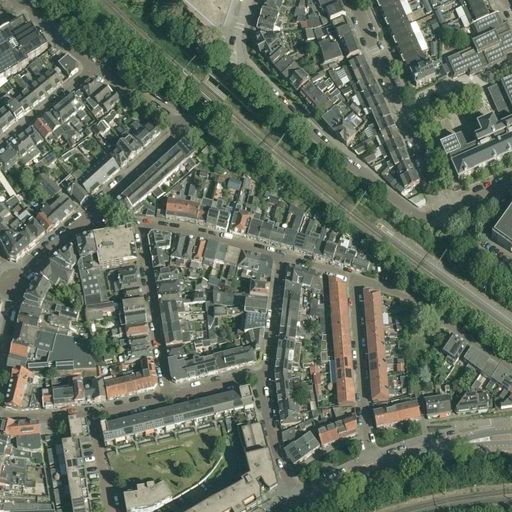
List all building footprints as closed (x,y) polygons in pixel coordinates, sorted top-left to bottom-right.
[(195,0),(223,24),(230,0),(195,0)] [(285,11),(281,10),(282,5),(267,0),(266,2),(264,10),(279,14),(284,15),(285,11)] [(334,0),(313,0),(310,0),(307,0),(307,9),(311,9),(311,10),(323,6),(322,5),(334,0)] [(342,8),(338,0),(334,0),(322,5),(323,6),(311,10),(315,19),(317,18),(319,17),(319,18),(320,17),(342,8)] [(392,0),(378,6),(382,16),(401,7),(398,0),(392,0)] [(427,0),(426,1),(422,2),(422,4),(419,5),(421,9),(424,8),(429,6),(427,0)] [(479,0),(462,8),(466,17),(485,8),(481,0),(479,0)] [(432,12),(429,6),(424,8),(427,15),(432,12)] [(382,16),(386,25),(405,16),(401,7),(382,16)] [(328,19),(330,24),(346,17),(342,8),(320,17),(319,18),(321,22),(328,19)] [(466,17),(470,26),(471,26),(490,18),(485,8),(466,17)] [(300,10),(298,9),(296,9),(296,17),(298,17),(306,18),(305,17),(300,17),(300,10)] [(264,10),(261,19),(282,25),(285,25),(287,19),(282,18),(281,19),(278,18),(279,14),(264,10)] [(445,23),(444,21),(459,14),(457,10),(442,17),(437,19),(440,25),(445,23)] [(499,14),(495,16),(490,18),(471,26),(477,40),(472,42),(478,40),(480,39),(482,43),(487,40),(487,38),(489,37),(489,35),(509,26),(507,22),(503,24),(499,14)] [(386,25),(390,34),(409,25),(405,16),(386,25)] [(321,27),(317,18),(315,19),(306,22),(310,31),(312,31),(321,27)] [(273,34),(275,28),(280,30),(282,25),(261,19),(258,30),(261,31),(260,33),(265,34),(266,32),(273,34)] [(346,19),(332,25),(334,29),(326,32),(328,37),(350,28),(346,19)] [(27,62),(48,50),(42,41),(39,43),(31,29),(29,30),(23,22),(9,30),(0,35),(0,81),(28,65),(27,62)] [(300,23),(302,32),(305,32),(308,31),(306,22),(300,23)] [(390,34),(394,43),(413,35),(409,25),(390,34)] [(436,32),(440,40),(460,31),(458,26),(451,29),(450,26),(436,32)] [(452,77),(453,79),(453,80),(457,78),(457,77),(467,72),(469,77),(483,71),(490,68),(507,60),(505,56),(511,52),(511,34),(510,31),(511,30),(509,26),(489,35),(489,37),(487,38),(487,40),(482,43),(480,39),(478,40),(472,42),(474,47),(445,60),(452,75),(451,75),(452,77)] [(353,37),(350,28),(328,37),(330,40),(337,37),(339,42),(353,37)] [(308,31),(305,32),(307,42),(309,42),(315,40),(312,31),(310,31),(308,31)] [(418,35),(422,45),(429,42),(424,32),(418,35)] [(284,34),(255,38),(258,45),(256,46),(261,54),(263,54),(266,60),(279,49),(284,49),(286,48),(288,47),(288,45),(283,46),(282,37),(284,37),(284,34)] [(394,43),(398,52),(417,44),(413,35),(394,43)] [(357,45),(353,37),(339,42),(340,44),(343,51),(357,45)] [(316,44),(315,40),(309,42),(307,42),(305,43),(307,48),(307,49),(316,44)] [(318,50),(316,44),(307,49),(307,48),(305,50),(308,57),(311,56),(310,56),(318,50)] [(343,60),(342,57),(345,56),(343,51),(340,44),(338,45),(319,52),(323,67),(325,71),(336,68),(335,63),(343,60)] [(398,52),(402,61),(421,53),(417,44),(398,52)] [(346,60),(361,55),(357,45),(343,51),(345,56),(346,60)] [(48,52),(53,58),(59,52),(54,47),(48,52)] [(266,60),(274,68),(290,53),(286,48),(284,49),(279,49),(266,60)] [(318,52),(318,50),(310,56),(311,56),(315,63),(321,60),(317,52),(318,52)] [(407,71),(426,63),(421,53),(402,61),(407,71)] [(78,67),(64,55),(60,59),(63,63),(59,67),(69,79),(78,71),(78,67)] [(275,70),(282,78),(294,67),(295,66),(293,67),(286,59),(275,70)] [(363,59),(343,68),(347,78),(367,68),(363,59)] [(44,67),(38,60),(33,64),(35,68),(36,69),(36,68),(37,70),(55,90),(63,84),(52,71),(48,75),(42,68),(44,67)] [(440,61),(433,64),(410,74),(416,87),(435,79),(438,78),(435,70),(434,67),(441,64),(440,61)] [(282,78),(289,85),(300,75),(302,74),(295,66),(294,67),(282,78)] [(371,78),(367,68),(347,78),(351,87),(352,87),(357,85),(371,78)] [(40,81),(37,84),(47,97),(50,95),(55,90),(37,70),(33,74),(40,81)] [(328,73),(330,78),(334,84),(340,82),(335,71),(332,72),(328,73)] [(447,77),(446,75),(445,73),(439,75),(438,78),(437,78),(438,81),(447,77)] [(310,82),(302,74),(300,75),(289,85),(297,94),(310,82)] [(310,79),(312,84),(320,79),(318,75),(310,79)] [(13,80),(17,85),(25,94),(21,97),(32,110),(40,103),(20,80),(21,80),(18,77),(13,80)] [(40,103),(47,97),(37,84),(33,87),(25,77),(21,80),(20,80),(40,103)] [(376,88),(371,78),(357,85),(352,87),(349,88),(349,89),(342,92),(341,92),(344,96),(354,92),(356,96),(361,93),(362,94),(376,88)] [(499,117),(492,120),(477,127),(481,137),(463,145),(461,138),(453,142),(440,148),(446,162),(449,160),(451,166),(451,167),(458,182),(473,175),(511,157),(511,79),(500,85),(493,88),(488,90),(499,117)] [(322,97),(320,94),(326,89),(328,90),(333,85),(329,80),(325,84),(324,85),(304,102),(310,109),(323,98),(322,97)] [(86,102),(87,103),(103,88),(95,81),(91,81),(81,89),(90,99),(86,102)] [(311,84),(298,96),(304,102),(324,85),(325,84),(323,82),(320,85),(318,83),(314,88),(311,84)] [(8,84),(2,89),(3,90),(7,95),(13,91),(8,84)] [(87,103),(93,111),(113,95),(103,88),(87,103)] [(380,97),(376,88),(362,94),(362,95),(358,96),(356,97),(361,106),(380,97)] [(310,109),(316,115),(339,94),(337,91),(334,93),(331,90),(322,97),(323,98),(310,109)] [(316,115),(322,122),(335,110),(332,108),(340,101),(342,103),(345,101),(342,98),(340,95),(339,94),(316,115)] [(85,109),(74,95),(66,102),(77,115),(82,121),(86,117),(82,112),(85,109)] [(91,114),(94,118),(104,110),(107,114),(121,102),(113,95),(93,111),(94,112),(91,114)] [(8,96),(1,102),(17,122),(24,116),(11,99),(10,99),(8,96)] [(14,96),(11,99),(24,116),(32,110),(21,97),(17,100),(14,96)] [(385,108),(380,97),(361,106),(366,117),(371,115),(370,114),(385,108)] [(0,109),(0,117),(9,128),(17,122),(1,102),(0,103),(6,109),(2,112),(0,109)] [(66,102),(59,108),(71,124),(75,129),(79,133),(82,130),(74,118),(77,115),(66,102)] [(322,122),(332,133),(351,112),(342,103),(335,110),(322,122)] [(359,107),(354,103),(349,109),(352,112),(357,108),(359,107)] [(362,110),(359,107),(357,108),(352,112),(357,116),(362,110)] [(51,114),(68,135),(72,140),(76,137),(67,126),(71,124),(79,133),(75,129),(71,124),(59,108),(51,114)] [(390,119),(385,108),(370,114),(371,115),(375,125),(390,119)] [(115,111),(109,115),(110,117),(113,121),(119,116),(115,111)] [(332,133),(346,146),(357,134),(365,125),(351,112),(332,133)] [(46,119),(42,122),(57,140),(65,134),(49,115),(46,119)] [(0,132),(1,134),(9,128),(0,117),(0,132)] [(375,125),(380,135),(394,129),(390,119),(375,125)] [(104,121),(96,127),(102,133),(104,135),(110,129),(104,121)] [(34,128),(45,141),(48,138),(51,142),(53,141),(56,144),(58,141),(57,140),(42,122),(38,125),(34,128)] [(134,138),(143,149),(152,141),(143,131),(135,123),(132,127),(139,135),(134,138)] [(147,128),(143,131),(152,141),(160,134),(151,124),(149,126),(147,125),(145,126),(147,128)] [(92,131),(96,136),(97,137),(102,133),(96,127),(92,131)] [(32,129),(25,135),(36,149),(40,155),(43,158),(47,154),(40,145),(43,142),(32,129)] [(93,134),(89,129),(84,132),(88,138),(93,134)] [(399,139),(394,129),(380,135),(380,136),(375,138),(380,148),(399,139)] [(142,150),(126,133),(122,137),(124,139),(122,141),(123,143),(124,144),(135,156),(142,150)] [(25,135),(17,141),(32,161),(40,155),(36,149),(25,135)] [(404,151),(399,139),(380,148),(380,149),(379,149),(384,160),(390,157),(404,151)] [(17,141),(10,148),(20,161),(25,167),(32,161),(17,141)] [(76,146),(76,145),(72,141),(68,144),(71,149),(76,146)] [(351,150),(358,156),(370,149),(368,144),(372,142),(371,142),(366,144),(365,141),(361,142),(361,145),(351,150)] [(111,157),(121,169),(128,163),(115,147),(115,148),(112,145),(110,143),(107,146),(109,148),(107,149),(113,155),(111,157)] [(118,144),(115,147),(128,163),(135,156),(124,144),(123,143),(120,146),(118,144)] [(82,144),(78,147),(73,150),(76,154),(81,151),(85,148),(82,144)] [(184,144),(176,151),(186,162),(188,165),(189,166),(192,170),(196,167),(190,160),(194,156),(184,144)] [(10,148),(2,154),(13,168),(20,161),(10,148)] [(211,154),(211,153),(206,149),(201,154),(204,157),(211,154)] [(70,152),(66,155),(68,159),(73,156),(76,154),(73,150),(70,152)] [(360,159),(368,165),(376,160),(374,156),(378,154),(376,150),(360,159)] [(185,168),(188,165),(186,162),(176,151),(168,158),(178,170),(182,166),(185,168)] [(388,170),(389,171),(395,168),(409,162),(404,151),(390,157),(392,163),(386,165),(388,170)] [(0,155),(0,169),(5,175),(8,172),(12,176),(17,173),(13,168),(2,154),(0,155)] [(41,162),(44,165),(49,163),(52,166),(57,161),(51,155),(41,162)] [(119,170),(107,157),(99,164),(111,178),(119,170)] [(180,181),(173,174),(178,170),(168,158),(160,166),(177,184),(180,181)] [(409,162),(395,168),(396,171),(400,179),(414,174),(409,162)] [(99,164),(91,171),(104,184),(111,178),(99,164)] [(167,179),(174,186),(177,184),(160,166),(153,172),(163,183),(167,179)] [(72,197),(81,206),(85,202),(89,198),(77,184),(77,183),(63,169),(59,174),(66,182),(65,183),(70,188),(66,192),(71,198),(72,197)] [(91,171),(83,178),(97,191),(104,184),(91,171)] [(164,195),(158,188),(163,183),(153,172),(145,179),(161,197),(164,195)] [(391,185),(394,188),(395,188),(403,194),(405,192),(419,185),(414,174),(400,179),(394,182),(393,182),(391,185)] [(49,203),(61,192),(62,192),(45,175),(37,181),(37,182),(33,185),(31,186),(49,203)] [(384,180),(390,185),(393,182),(394,182),(395,181),(388,176),(384,180)] [(29,180),(33,185),(37,182),(37,181),(36,181),(32,177),(29,180)] [(89,198),(97,191),(83,178),(77,183),(77,184),(89,198)] [(151,193),(157,200),(161,197),(145,179),(138,186),(147,197),(151,193)] [(0,183),(6,192),(10,188),(5,180),(0,183)] [(230,180),(228,188),(227,190),(239,193),(242,184),(230,180)] [(245,180),(243,187),(250,189),(252,182),(245,180)] [(24,183),(14,190),(17,194),(27,187),(24,183)] [(179,193),(179,185),(171,193),(179,193)] [(138,186),(130,193),(141,206),(143,208),(148,211),(150,207),(144,203),(143,201),(147,197),(138,186)] [(6,192),(12,200),(15,198),(16,198),(16,197),(10,188),(6,192)] [(120,214),(135,215),(143,208),(141,206),(130,193),(122,200),(115,207),(120,214)] [(268,204),(277,206),(279,200),(270,197),(268,201),(269,201),(268,204)] [(0,208),(0,244),(9,262),(16,263),(29,251),(3,222),(11,215),(19,206),(21,205),(16,198),(15,198),(12,200),(1,208),(0,208)] [(64,198),(63,199),(57,205),(67,217),(75,209),(64,198)] [(249,216),(244,214),(239,236),(247,238),(254,214),(258,200),(253,199),(249,216)] [(196,224),(206,227),(210,212),(212,203),(213,202),(203,200),(201,208),(196,224)] [(206,227),(216,230),(222,210),(224,203),(218,201),(217,204),(212,203),(210,212),(206,227)] [(169,202),(166,219),(176,220),(179,204),(179,203),(169,202)] [(176,220),(186,221),(189,205),(179,204),(176,220)] [(47,208),(60,223),(67,217),(57,205),(50,211),(47,208)] [(193,223),(196,224),(201,208),(190,205),(189,205),(186,221),(193,223)] [(37,244),(45,237),(35,225),(36,224),(26,212),(25,213),(19,206),(11,215),(37,244)] [(235,212),(230,234),(239,236),(244,214),(240,213),(242,207),(237,206),(236,208),(235,212)] [(291,206),(288,214),(294,216),(296,217),(303,219),(304,214),(296,209),(295,209),(291,206)] [(54,229),(60,223),(47,208),(44,211),(42,209),(39,213),(40,214),(54,229)] [(46,236),(54,229),(40,214),(43,217),(39,221),(29,209),(26,212),(36,224),(46,236)] [(216,230),(226,233),(230,218),(225,216),(226,211),(222,210),(216,230)] [(511,210),(491,239),(511,253),(511,210)] [(247,238),(257,241),(262,226),(262,221),(260,220),(261,216),(254,214),(247,238)] [(29,251),(37,244),(11,215),(3,222),(29,251)] [(299,235),(294,251),(303,254),(313,222),(310,221),(305,237),(299,235)] [(303,254),(313,257),(319,237),(313,235),(316,225),(313,222),(303,254)] [(268,223),(267,227),(262,226),(257,241),(269,244),(274,229),(273,229),(274,225),(268,223)] [(275,229),(274,229),(269,244),(281,248),(285,232),(278,230),(279,226),(276,225),(275,229)] [(292,250),(297,235),(300,227),(293,226),(291,233),(285,232),(281,248),(292,250)] [(313,257),(323,260),(328,241),(324,240),(327,232),(322,229),(320,237),(319,237),(313,257)] [(119,233),(106,235),(108,242),(110,261),(111,267),(136,263),(132,235),(127,232),(119,233)] [(169,251),(171,236),(153,233),(148,238),(151,254),(162,252),(169,251)] [(77,242),(78,249),(79,263),(77,265),(79,275),(80,281),(83,294),(84,299),(86,309),(86,310),(109,306),(109,305),(103,274),(100,274),(99,269),(111,267),(110,261),(108,242),(106,235),(105,235),(93,237),(77,242)] [(323,260),(332,263),(338,247),(333,245),(335,238),(330,235),(328,241),(323,260)] [(175,267),(175,266),(179,267),(186,239),(175,237),(171,259),(176,261),(176,264),(170,263),(170,266),(175,267)] [(342,266),(352,270),(357,255),(358,252),(351,249),(353,239),(349,238),(347,250),(345,249),(344,251),(346,251),(342,266)] [(180,267),(180,266),(183,267),(184,262),(191,263),(197,242),(186,239),(179,267),(180,267)] [(200,269),(207,244),(197,242),(191,263),(189,269),(198,270),(198,269),(200,269)] [(212,268),(212,269),(219,247),(209,244),(204,262),(203,266),(206,267),(212,268)] [(60,256),(59,257),(71,269),(75,266),(74,250),(70,247),(60,256)] [(218,264),(225,266),(230,250),(219,247),(212,269),(212,270),(217,271),(218,264)] [(345,249),(338,247),(332,263),(342,266),(346,251),(344,251),(345,249)] [(368,267),(369,264),(362,263),(364,257),(368,251),(363,247),(358,252),(357,255),(352,270),(366,275),(367,272),(369,273),(370,267),(368,267)] [(232,281),(240,253),(230,250),(225,266),(230,268),(227,280),(232,281)] [(371,250),(367,254),(376,261),(379,257),(371,250)] [(156,270),(157,274),(154,275),(156,285),(182,282),(182,280),(178,280),(177,271),(165,273),(164,262),(168,262),(169,258),(163,259),(162,252),(151,254),(154,271),(156,270)] [(242,253),(237,270),(243,271),(243,275),(246,276),(252,256),(242,253)] [(257,275),(258,275),(262,259),(252,256),(246,276),(256,279),(257,275)] [(59,257),(50,266),(66,273),(71,269),(59,257)] [(262,280),(270,282),(273,265),(270,261),(262,259),(258,275),(263,277),(262,280)] [(73,277),(66,273),(50,266),(43,272),(68,286),(73,277)] [(288,270),(286,282),(286,283),(302,288),(302,287),(304,271),(292,268),(288,270)] [(312,294),(313,294),(312,292),(313,274),(304,271),(302,287),(306,289),(305,291),(311,293),(312,294)] [(43,272),(36,279),(57,291),(64,295),(68,286),(43,272)] [(140,290),(138,272),(113,276),(115,284),(114,284),(115,294),(120,293),(140,290)] [(323,297),(322,277),(313,274),(312,292),(313,294),(323,297)] [(36,279),(31,289),(47,297),(49,292),(55,294),(57,291),(36,279)] [(328,279),(330,297),(346,295),(346,288),(343,288),(342,283),(328,279)] [(156,285),(158,295),(180,293),(179,285),(183,284),(182,282),(156,285)] [(286,283),(285,294),(300,298),(301,289),(302,288),(286,283)] [(251,285),(250,293),(244,293),(243,295),(241,295),(241,296),(242,296),(268,300),(270,288),(251,285)] [(31,289),(27,297),(63,310),(66,303),(47,297),(31,289)] [(120,303),(142,300),(140,290),(120,293),(122,293),(123,299),(119,300),(120,303)] [(364,293),(365,306),(381,304),(380,300),(380,294),(373,295),(372,292),(364,293)] [(158,295),(159,306),(186,305),(185,302),(182,303),(180,293),(158,295)] [(240,297),(224,295),(213,293),(212,298),(212,303),(213,312),(214,320),(221,319),(221,320),(240,317),(245,316),(266,319),(268,300),(242,296),(241,296),(240,297)] [(285,294),(284,304),(301,307),(302,298),(300,298),(285,294)] [(330,297),(331,308),(347,307),(346,295),(330,297)] [(27,297),(23,308),(42,313),(43,311),(48,313),(59,317),(59,318),(77,323),(79,315),(63,310),(27,297)] [(142,302),(118,306),(120,317),(119,317),(144,314),(142,302)] [(284,304),(282,313),(300,315),(301,307),(284,304)] [(365,306),(365,317),(381,316),(381,304),(365,306)] [(114,311),(113,305),(109,305),(109,306),(86,310),(88,323),(93,322),(99,321),(103,321),(102,319),(111,317),(111,312),(114,311)] [(159,306),(161,318),(185,314),(183,305),(186,305),(159,306)] [(324,319),(324,312),(318,311),(318,307),(311,305),(310,310),(317,311),(318,318),(320,318),(324,319)] [(331,308),(331,319),(348,317),(347,307),(331,308)] [(69,332),(71,324),(52,319),(42,316),(22,311),(18,328),(37,333),(57,337),(59,329),(69,332)] [(207,322),(214,322),(214,320),(213,312),(206,313),(205,313),(205,317),(207,318),(207,322)] [(282,313),(281,322),(299,324),(300,315),(282,313)] [(121,329),(146,325),(144,314),(119,317),(121,329)] [(163,328),(183,324),(183,322),(179,323),(178,315),(185,314),(161,318),(163,328)] [(244,334),(245,335),(264,331),(266,319),(245,316),(240,317),(239,324),(246,325),(245,332),(244,334)] [(365,317),(366,327),(382,326),(381,316),(365,317)] [(331,319),(332,330),(349,329),(348,317),(331,319)] [(281,322),(280,331),(298,333),(299,324),(281,322)] [(163,328),(164,338),(188,333),(187,324),(183,324),(163,328)] [(325,327),(320,326),(316,326),(316,334),(325,335),(325,327)] [(366,327),(367,339),(383,337),(382,331),(382,326),(366,327)] [(90,335),(89,329),(84,327),(82,333),(90,335)] [(127,340),(148,336),(146,327),(111,332),(112,338),(126,336),(127,340)] [(10,359),(32,365),(31,365),(35,365),(41,365),(47,365),(61,364),(73,364),(73,372),(76,372),(96,371),(91,344),(57,337),(37,333),(18,328),(13,345),(10,359)] [(332,330),(333,341),(350,340),(349,329),(332,330)] [(245,335),(245,338),(247,345),(250,344),(251,347),(252,347),(252,348),(254,354),(262,351),(264,331),(245,335)] [(279,341),(295,342),(295,338),(303,339),(304,334),(298,333),(280,331),(279,341)] [(92,347),(104,345),(102,333),(96,334),(90,335),(92,347)] [(166,348),(182,345),(182,341),(190,339),(190,333),(188,334),(188,333),(164,338),(166,348)] [(389,340),(389,343),(384,343),(383,337),(367,339),(368,350),(391,348),(394,347),(393,340),(389,340)] [(442,360),(445,362),(459,342),(451,337),(441,352),(445,355),(442,360)] [(148,338),(120,343),(120,347),(128,346),(129,352),(150,349),(148,338)] [(333,341),(334,351),(350,350),(350,340),(333,341)] [(453,367),(466,347),(459,342),(445,362),(453,367)] [(194,345),(196,352),(203,350),(203,349),(202,343),(194,345)] [(279,343),(278,353),(294,355),(295,348),(299,348),(300,345),(279,343)] [(167,350),(168,361),(186,357),(185,346),(167,350)] [(243,350),(242,350),(246,366),(256,364),(254,354),(252,348),(252,347),(251,347),(251,348),(243,350)] [(368,350),(369,358),(385,357),(384,353),(391,352),(391,348),(368,350)] [(123,355),(124,364),(152,360),(150,349),(129,352),(127,352),(127,354),(123,355)] [(242,350),(233,353),(237,369),(246,366),(242,350)] [(334,351),(335,358),(335,362),(351,361),(350,350),(334,351)] [(465,370),(468,373),(480,356),(471,350),(463,362),(469,366),(465,370)] [(233,353),(223,355),(227,371),(237,369),(233,353)] [(278,353),(276,363),(296,366),(298,366),(298,361),(293,361),(294,355),(278,353)] [(223,355),(213,358),(217,374),(227,371),(223,355)] [(476,370),(481,374),(489,362),(480,356),(468,373),(472,376),(476,370)] [(369,358),(369,367),(392,365),(392,361),(385,361),(385,357),(369,358)] [(213,358),(204,361),(207,376),(217,374),(213,358)] [(187,359),(183,360),(184,364),(188,381),(198,379),(193,362),(197,361),(197,360),(192,361),(192,364),(189,365),(187,359)] [(183,364),(169,367),(171,381),(176,384),(188,381),(184,364),(183,360),(183,364)] [(197,360),(197,361),(193,362),(198,379),(207,376),(204,361),(198,362),(197,360)] [(7,371),(14,373),(25,376),(32,375),(40,374),(57,373),(73,372),(73,364),(61,364),(47,365),(41,365),(35,365),(31,365),(29,366),(27,365),(9,361),(7,371)] [(335,362),(335,363),(336,374),(352,372),(351,361),(335,362)] [(152,362),(141,365),(143,375),(147,392),(154,390),(156,385),(152,362)] [(481,374),(491,381),(499,369),(489,362),(481,374)] [(276,363),(275,374),(291,375),(292,369),(296,369),(296,366),(276,363)] [(303,366),(304,374),(310,373),(309,369),(314,368),(313,364),(309,365),(303,365),(303,366)] [(369,367),(370,376),(386,375),(386,370),(392,370),(392,365),(369,367)] [(495,385),(499,388),(507,375),(499,369),(491,381),(485,390),(490,393),(495,385)] [(353,383),(352,372),(336,374),(330,374),(331,385),(337,385),(353,383)] [(14,373),(11,384),(39,389),(42,389),(40,374),(32,375),(25,376),(14,373)] [(143,375),(135,377),(135,373),(133,374),(138,394),(147,392),(143,375)] [(113,378),(112,374),(102,375),(103,380),(111,379),(112,383),(105,385),(108,401),(118,399),(113,378)] [(131,379),(124,380),(128,396),(138,394),(133,374),(130,374),(131,379)] [(276,387),(296,384),(299,383),(299,379),(291,380),(291,376),(291,375),(275,374),(275,377),(276,387)] [(370,376),(371,385),(393,383),(393,378),(386,379),(386,375),(370,376)] [(503,401),(508,394),(511,387),(511,378),(507,375),(499,388),(504,391),(499,399),(503,401)] [(124,380),(117,382),(116,378),(113,378),(118,399),(128,396),(124,380)] [(313,392),(312,381),(306,382),(302,383),(303,393),(306,393),(313,392)] [(476,381),(471,389),(478,391),(481,385),(476,381)] [(57,382),(52,382),(45,383),(46,391),(42,391),(43,409),(54,408),(53,392),(52,388),(57,388),(57,382)] [(77,384),(72,385),(74,406),(84,405),(82,383),(80,384),(77,384)] [(82,383),(84,405),(106,401),(103,383),(92,385),(92,387),(83,389),(82,383)] [(337,385),(337,396),(354,395),(353,383),(337,385)] [(371,385),(371,394),(394,391),(393,383),(371,385)] [(40,402),(39,389),(11,384),(8,395),(40,402)] [(276,387),(277,396),(293,394),(292,386),(296,386),(296,384),(276,387)] [(405,403),(406,407),(405,407),(409,423),(420,420),(419,418),(425,417),(422,399),(420,399),(418,391),(422,386),(419,384),(414,392),(416,404),(410,406),(409,402),(405,403)] [(72,390),(63,391),(64,407),(74,406),(72,385),(72,390)] [(54,408),(64,407),(63,391),(53,392),(54,408)] [(250,391),(239,394),(240,396),(244,414),(247,427),(252,426),(252,424),(258,423),(250,391)] [(372,403),(388,401),(388,397),(394,396),(394,391),(371,394),(372,403)] [(480,393),(481,397),(476,398),(478,412),(488,411),(487,409),(489,409),(489,404),(487,404),(486,397),(485,397),(485,392),(480,393)] [(239,394),(230,396),(235,416),(244,414),(240,396),(239,394)] [(277,396),(279,406),(298,404),(298,401),(294,402),(293,394),(277,396)] [(41,410),(40,402),(8,395),(5,409),(18,412),(41,410)] [(334,400),(338,400),(338,407),(355,406),(354,395),(337,396),(333,396),(334,400)] [(230,396),(220,399),(225,419),(235,416),(230,396)] [(456,410),(455,412),(457,415),(478,412),(476,398),(476,396),(466,397),(456,410)] [(511,397),(503,406),(501,406),(501,409),(511,408),(511,397)] [(448,398),(436,400),(439,417),(451,415),(448,398)] [(215,421),(224,419),(225,419),(220,399),(210,401),(215,421)] [(424,402),(427,419),(439,417),(436,400),(430,401),(424,402)] [(210,401),(200,404),(205,424),(215,421),(210,401)] [(200,404),(190,406),(195,426),(205,424),(200,404)] [(279,406),(280,417),(299,414),(298,406),(298,404),(279,406)] [(190,406),(180,409),(185,429),(195,426),(190,406)] [(405,407),(395,409),(398,425),(409,423),(405,407)] [(180,409),(170,411),(175,431),(185,429),(180,409)] [(337,424),(333,426),(339,442),(347,439),(337,409),(332,410),(337,424)] [(346,421),(341,409),(337,409),(347,439),(357,435),(355,418),(346,421)] [(384,411),(387,427),(398,425),(395,409),(389,410),(384,411)] [(170,411),(160,413),(165,434),(175,431),(170,411)] [(384,411),(373,414),(376,430),(387,427),(384,411)] [(160,413),(150,416),(155,436),(165,434),(160,413)] [(296,419),(296,415),(299,414),(280,417),(281,426),(297,425),(300,422),(300,418),(296,419)] [(150,416),(140,418),(145,439),(155,436),(150,416)] [(140,418),(130,421),(135,441),(145,439),(140,418)] [(313,425),(311,420),(303,424),(305,428),(313,425)] [(130,421),(121,423),(126,444),(135,441),(130,421)] [(326,421),(322,422),(330,445),(339,442),(333,426),(329,427),(326,421)] [(86,422),(68,423),(70,434),(88,431),(86,422)] [(316,432),(321,448),(330,445),(322,422),(318,424),(321,430),(316,432)] [(121,423),(111,426),(116,446),(126,444),(121,423)] [(303,424),(298,427),(301,433),(306,430),(305,428),(303,424)] [(16,426),(2,425),(0,431),(0,439),(8,442),(16,444),(16,453),(32,455),(41,454),(39,425),(16,426)] [(106,449),(116,446),(111,426),(100,428),(106,449)] [(276,483),(269,456),(262,427),(259,428),(248,430),(238,433),(250,481),(196,511),(251,511),(261,506),(260,496),(276,483)] [(295,446),(294,428),(282,434),(283,440),(288,439),(293,447),(284,453),(287,457),(286,457),(294,467),(304,460),(294,446),(295,446)] [(70,434),(72,444),(80,443),(90,442),(88,431),(70,434)] [(310,435),(302,441),(311,454),(319,449),(310,435)] [(0,448),(16,453),(16,444),(8,442),(0,439),(0,448)] [(302,441),(295,446),(294,446),(304,460),(311,454),(302,441)] [(62,446),(64,456),(81,453),(80,443),(72,444),(72,445),(62,446)] [(0,448),(0,458),(14,462),(27,462),(31,462),(32,455),(16,453),(0,448)] [(64,456),(65,466),(83,463),(81,453),(64,456)] [(0,458),(0,468),(2,469),(1,473),(10,475),(9,480),(25,481),(27,462),(14,462),(0,458)] [(65,466),(67,476),(85,473),(83,463),(65,466)] [(445,468),(446,476),(456,475),(455,467),(445,468)] [(0,468),(0,477),(9,480),(10,475),(1,473),(2,469),(0,468)] [(67,476),(69,486),(86,483),(85,473),(67,476)] [(0,477),(0,486),(6,488),(24,490),(24,489),(32,489),(32,490),(47,491),(46,491),(46,485),(45,485),(45,481),(36,480),(36,483),(25,482),(25,481),(9,480),(0,477)] [(69,486),(70,496),(88,493),(86,483),(69,486)] [(0,486),(0,496),(4,497),(38,500),(38,499),(23,498),(24,490),(6,488),(0,486)] [(154,488),(147,489),(137,491),(138,497),(124,499),(126,511),(153,511),(172,501),(163,486),(156,491),(154,488)] [(47,491),(32,490),(32,495),(35,495),(35,498),(47,499),(47,491)] [(70,496),(72,506),(89,503),(88,493),(70,496)] [(0,505),(4,506),(47,507),(43,506),(43,502),(38,502),(38,500),(4,497),(0,496),(0,505)] [(72,506),(72,511),(90,511),(89,503),(72,506)]
